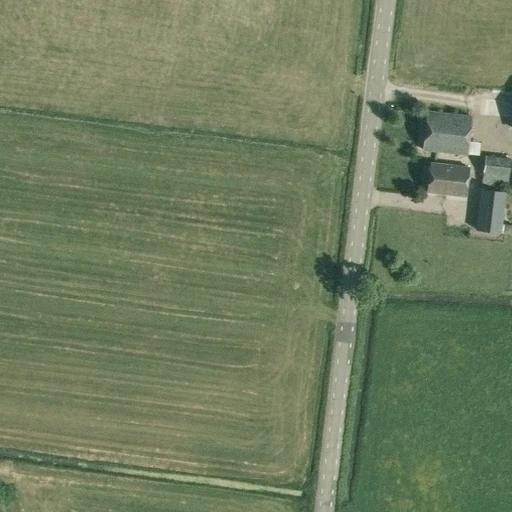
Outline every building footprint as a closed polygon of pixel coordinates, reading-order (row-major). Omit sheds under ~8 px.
[(422,151),(466,155),(470,116),(426,112),(423,146),(422,151)] [(481,190),(505,192),(510,158),(485,155),(481,190)] [(430,163),(426,192),(464,197),(468,167),(430,163)] [(501,225),(505,192),(481,190),(479,189),(474,231),(500,234),(501,225)] [(511,226),(501,225),(500,234),(511,234),(511,226)]
